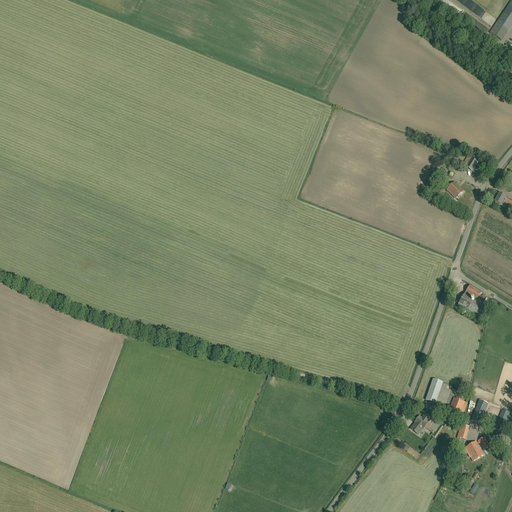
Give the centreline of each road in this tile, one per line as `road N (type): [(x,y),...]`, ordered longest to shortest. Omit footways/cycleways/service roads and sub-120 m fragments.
road 1 (track): [(0,274),(100,319),(405,407)]
road 2 (unclassified): [(407,403),(453,272)]
road 3 (unclassified): [(453,272),(482,192),(511,153)]
road 4 (unclassified): [(330,511),(407,403)]
road 5 (unclassified): [(511,462),(484,429),(407,403)]
road 6 (unclassified): [(511,75),(414,0)]
